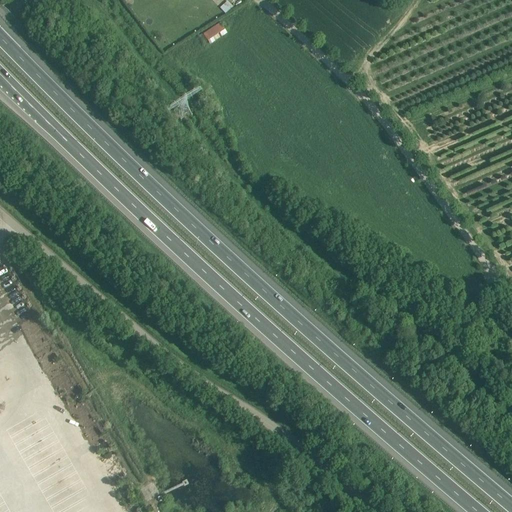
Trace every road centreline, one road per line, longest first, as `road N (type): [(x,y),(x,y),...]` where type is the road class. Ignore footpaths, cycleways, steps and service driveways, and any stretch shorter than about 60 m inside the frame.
road 1 (motorway): [(511,505),(269,297),(0,38)]
road 2 (motorway): [(0,73),(252,314),(479,511)]
road 3 (unclassified): [(377,511),(0,214)]
road 4 (unclassified): [(260,0),(370,103),(511,299)]
